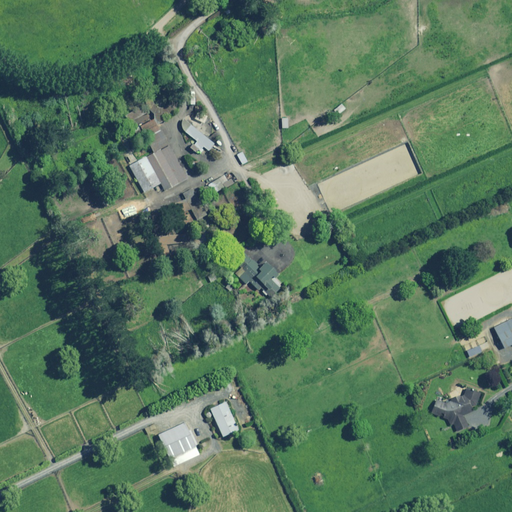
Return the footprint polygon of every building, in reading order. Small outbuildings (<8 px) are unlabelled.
[(346,109),(341,103),(333,109),(338,115),(346,109)] [(143,106),(125,115),(129,123),(133,121),(136,127),(152,119),(148,112),(146,113),(143,106)] [(207,116),(198,112),(195,119),(204,123),(207,116)] [(208,140),(209,140),(191,125),(185,132),(196,141),(190,148),(197,154),(203,146),(209,151),(214,144),(208,140)] [(173,143),(166,129),(147,139),(154,153),(129,166),(144,193),(154,187),(158,195),(178,184),(182,192),(191,187),(168,145),(173,143)] [(247,162),(242,153),(237,155),(242,165),(247,162)] [(227,181),(225,176),(219,180),(225,189),(234,183),(231,179),(227,181)] [(212,183),(204,188),(208,194),(212,192),(214,194),(218,191),(212,183)] [(236,184),(223,192),(234,210),(238,207),(242,214),(251,209),(236,184)] [(138,212),(135,205),(123,210),(126,216),(138,212)] [(209,245),(207,231),(194,233),(197,247),(209,245)] [(159,259),(168,259),(167,245),(188,243),(187,234),(157,237),(159,259)] [(271,299),(281,289),(279,288),(283,285),(275,278),(279,274),(266,262),(260,268),(245,253),(236,263),(241,267),(235,274),(246,284),(249,281),(258,290),(260,288),(271,299)] [(217,279),(214,274),(208,277),(211,282),(217,279)] [(511,344),(511,319),(494,328),(504,349),(511,344)] [(480,393),(466,389),(464,394),(451,399),(450,402),(446,404),(436,400),(431,413),(448,420),(450,425),(454,424),(457,431),(468,426),(464,415),(472,412),(471,408),(477,405),(480,393)] [(238,430),(226,402),(210,409),(223,437),(238,430)] [(186,421),(184,416),(173,421),(175,426),(186,421)] [(199,455),(185,423),(158,435),(173,467),(199,455)]
